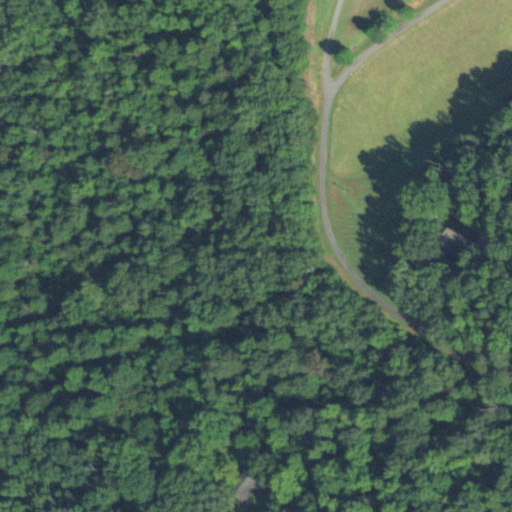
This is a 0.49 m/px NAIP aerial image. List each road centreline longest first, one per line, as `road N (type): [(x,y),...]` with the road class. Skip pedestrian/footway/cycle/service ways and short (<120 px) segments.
road 1 (residential): [(511,383),(397,316),(339,257),(317,195),(323,92)]
road 2 (residential): [(323,92),(366,49),(436,0)]
